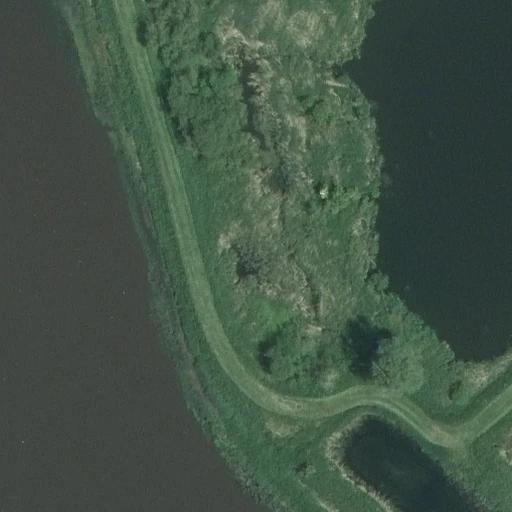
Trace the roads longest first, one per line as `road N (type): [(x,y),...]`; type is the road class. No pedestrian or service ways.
road 1 (track): [(267,417),(216,330),(126,0)]
road 2 (track): [(511,398),(481,423),(449,434),(371,395),(286,424),(267,417)]
